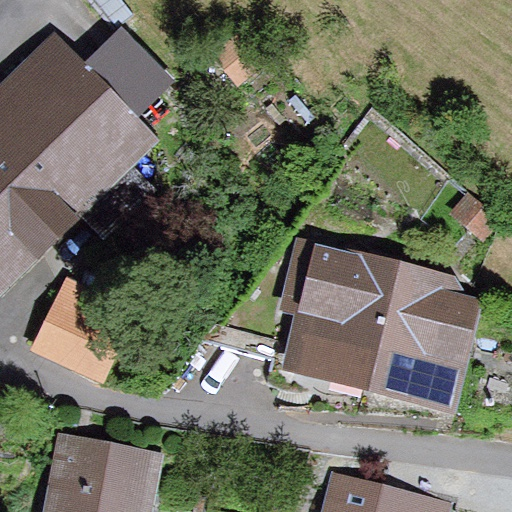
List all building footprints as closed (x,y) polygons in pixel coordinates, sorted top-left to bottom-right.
[(3,86),(8,91),(0,98),(0,279),(120,163),(113,155),(137,132),(49,41),(3,86)] [(308,306),(296,359),(449,395),(468,314),(453,289),(304,254),(293,302),(308,306)] [(75,286),(46,344),(76,359),(73,366),(98,376),(119,330),(105,323),(115,303),(75,286)] [(96,444),(73,440),(58,511),(137,511),(146,466),(94,456),(96,444)] [(435,511),(435,510),(344,487),(337,511),(435,511)] [(200,492),(196,511),(275,511),(276,507),(200,492)]
